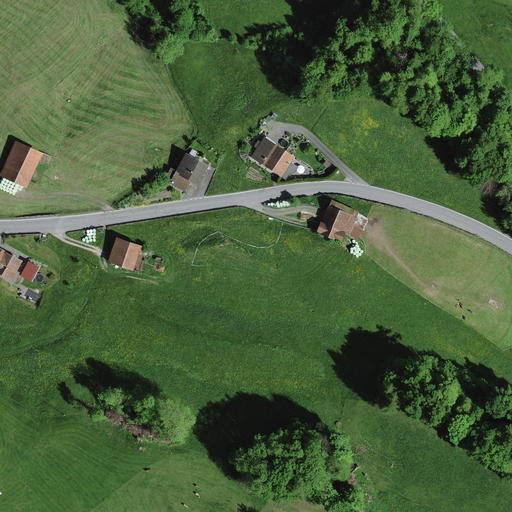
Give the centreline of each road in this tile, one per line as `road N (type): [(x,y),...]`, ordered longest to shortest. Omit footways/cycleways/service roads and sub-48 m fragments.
road 1 (tertiary): [(511,246),(399,198),(336,187),(0,227)]
road 2 (tertiary): [(425,0),(511,122)]
